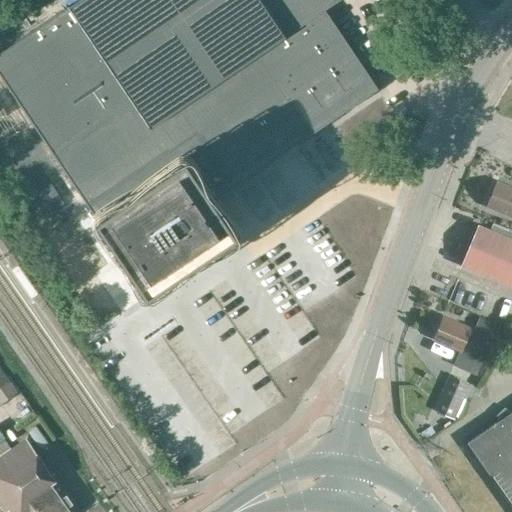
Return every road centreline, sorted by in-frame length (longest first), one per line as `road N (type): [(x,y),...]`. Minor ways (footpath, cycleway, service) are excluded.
road 1 (tertiary): [(343,464),(373,338),(446,137),(471,83),(511,26)]
road 2 (secondary): [(343,464),(277,475),(236,500),(231,511)]
